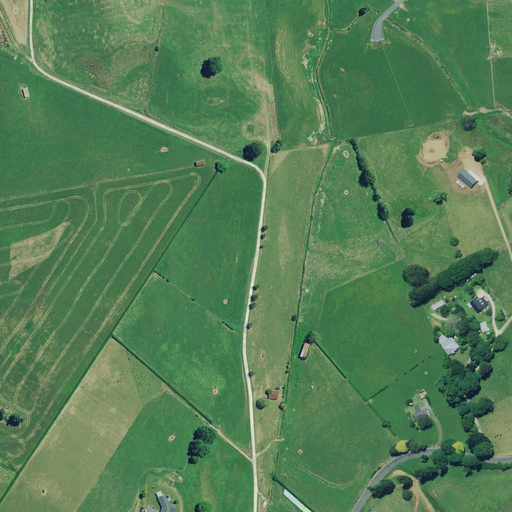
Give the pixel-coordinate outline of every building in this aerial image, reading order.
[(477,275),(476,272),(466,278),(468,281),(477,275)] [(489,304),(484,297),(479,300),(477,298),(468,305),(470,309),(473,306),(478,313),(489,304)] [(432,306),(434,309),(435,310),(445,304),(443,300),(438,303),(437,301),(436,302),(437,304),(432,306)] [(489,331),(486,322),(480,324),(483,333),(489,331)] [(456,353),(455,352),(458,350),(457,350),(460,348),(452,337),(448,340),(444,335),(438,339),(450,355),(453,353),(454,354),(456,353)] [(304,358),(309,344),(304,342),(299,357),(304,358)] [(277,399),(277,391),(268,390),(268,398),(277,399)] [(422,411),(419,405),(415,407),(417,413),(413,415),(415,421),(429,415),(427,409),(422,411)] [(162,495),(160,491),(155,493),(157,498),(161,508),(159,511),(169,511),(170,511),(172,511),(175,506),(168,503),(164,494),(162,495)]
